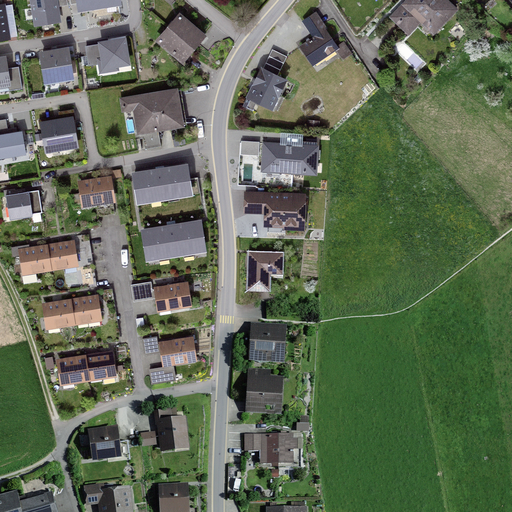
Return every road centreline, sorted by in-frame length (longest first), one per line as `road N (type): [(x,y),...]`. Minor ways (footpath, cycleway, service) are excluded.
road 1 (residential): [(218,142),(103,164),(92,156),(77,99),(0,111)]
road 2 (track): [(0,268),(61,448),(36,468),(0,478)]
road 3 (tertiary): [(222,385),(229,251),(218,142)]
road 4 (residential): [(108,222),(142,396)]
road 5 (residential): [(142,396),(70,426),(61,448),(77,511)]
road 6 (residential): [(133,0),(134,18),(124,28),(0,49)]
road 7 (tertiary): [(218,511),(222,385)]
